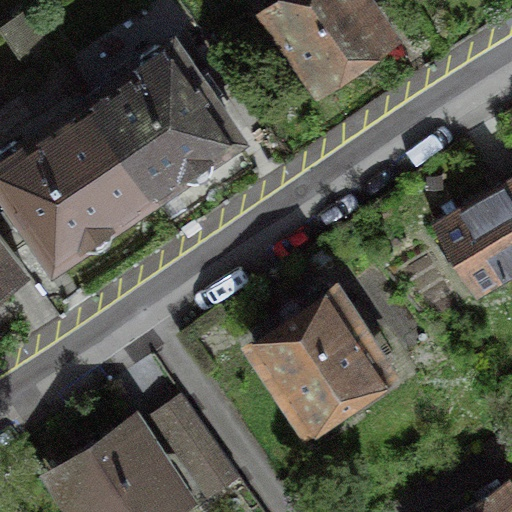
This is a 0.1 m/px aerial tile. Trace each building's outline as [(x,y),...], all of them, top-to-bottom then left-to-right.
[(384,32),(362,0),(283,0),(270,9),(318,78),(384,32)] [(50,45),(35,20),(10,35),(25,60),(50,45)] [(171,42),(87,99),(149,191),(180,170),(185,173),(193,175),(201,174),(208,169),(211,164),(212,156),(210,150),(233,134),(208,97),(221,88),(206,67),(193,75),(171,42)] [(149,191),(87,99),(0,156),(0,177),(13,197),(1,205),(15,227),(29,218),(53,255),(78,238),(86,243),(95,244),(101,242),(107,238),(112,231),(113,224),(110,217),(149,191)] [(511,268),(511,173),(433,221),(476,291),(511,268)] [(0,282),(22,265),(0,236),(0,282)] [(385,365),(333,288),(252,342),(305,419),(310,415),(318,427),(352,405),(343,393),(385,365)] [(179,389),(149,411),(206,490),(236,469),(179,389)] [(88,511),(144,511),(174,493),(129,426),(96,448),(62,471),(88,511)] [(511,511),(511,502),(500,484),(456,511),(511,511)]
